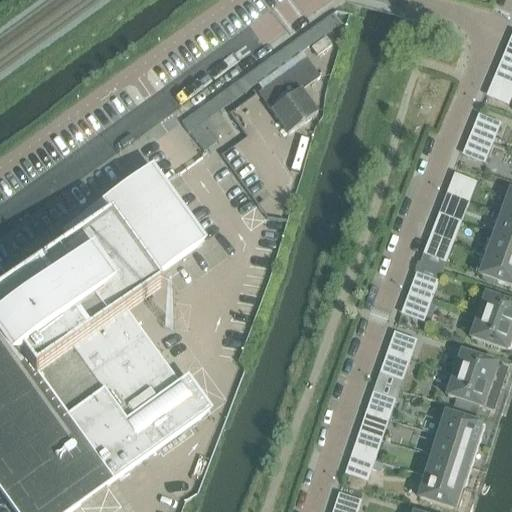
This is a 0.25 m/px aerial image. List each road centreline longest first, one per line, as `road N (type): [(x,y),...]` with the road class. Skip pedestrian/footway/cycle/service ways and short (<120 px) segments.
road 1 (residential): [(491,31),(377,318),(312,511)]
road 2 (residential): [(0,223),(312,0)]
